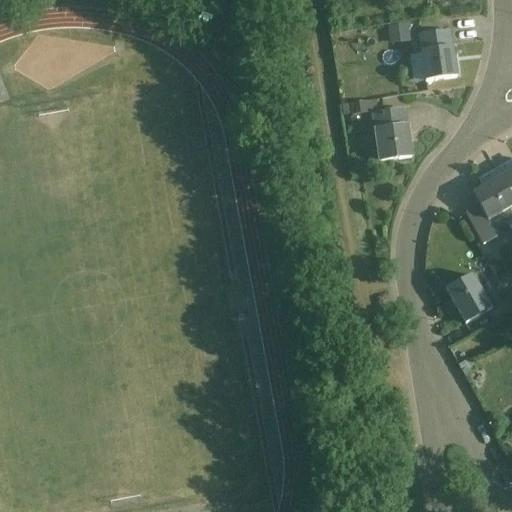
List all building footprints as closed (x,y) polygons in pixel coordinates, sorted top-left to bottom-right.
[(431,33),(432,48),(462,48),(462,32),(431,33)] [(428,88),(462,83),(456,48),(422,54),(428,88)] [(383,168),(418,163),(413,128),(377,133),(383,168)] [(511,197),(511,174),(502,180),(511,197)] [(511,217),(511,197),(502,180),(473,196),(491,229),(511,217)] [(502,300),(511,294),(511,289),(494,254),(481,260),(502,300)] [(468,330),(496,312),(474,278),(446,296),(468,330)]
